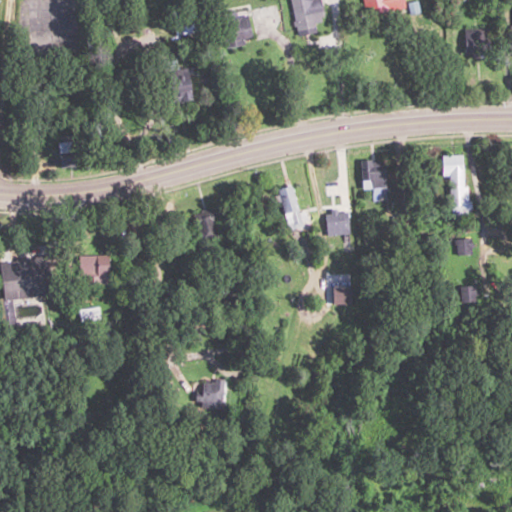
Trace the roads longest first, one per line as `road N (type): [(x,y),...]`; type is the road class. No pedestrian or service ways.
road 1 (secondary): [(0,192),(108,189),(296,138),(511,117)]
road 2 (residential): [(469,117),(507,448)]
road 3 (residential): [(13,0),(0,133)]
